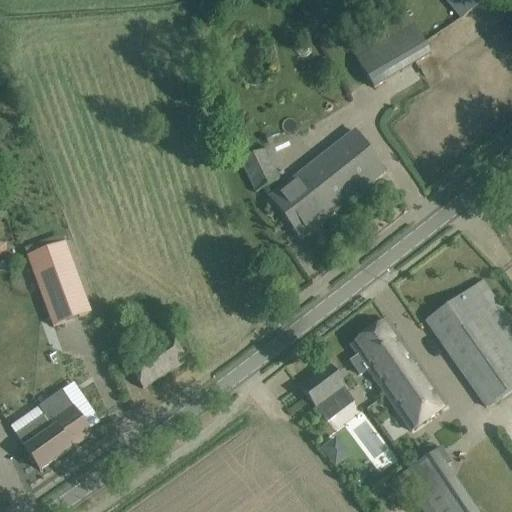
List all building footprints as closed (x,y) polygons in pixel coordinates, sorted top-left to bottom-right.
[(444,0),(460,19),(483,0),(444,0)] [(354,60),(373,92),(430,58),(412,26),(397,35),(354,60)] [(384,174),(357,134),(270,200),(300,241),(384,174)] [(256,193),(279,181),(264,152),(241,163),(256,193)] [(88,314),(64,244),(24,257),(49,328),(88,314)] [(511,390),(511,326),(482,283),(426,322),(486,408),(511,390)] [(447,408),(386,322),(351,347),(359,358),(351,363),(360,376),(368,371),(412,433),(447,408)] [(186,362),(172,339),(128,367),(142,390),(186,362)] [(347,390),(329,366),(300,388),(318,412),(347,390)] [(73,409),(50,426),(44,417),(16,438),(40,472),(91,435),(73,409)] [(409,494),(447,468),(452,464),(441,447),(391,481),(396,488),(403,484),(409,494)]
